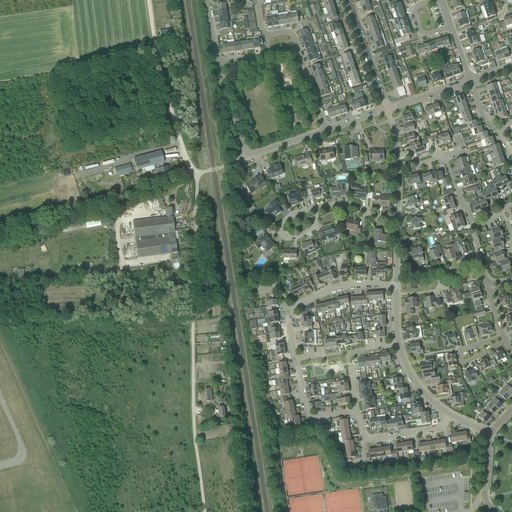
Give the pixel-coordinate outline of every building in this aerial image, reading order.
[(160,0),(161,2),(155,3),(160,32),(159,33),(160,35),(161,39),(172,37),(165,0),(160,0)] [(218,11),(226,10),(225,4),(230,3),(229,0),(223,1),(223,4),(217,5),(218,11)] [(334,5),(331,0),(328,0),(323,2),(326,8),(334,5)] [(456,9),(457,12),(465,9),(464,6),(462,7),(460,1),(462,0),(452,3),(454,10),(456,9)] [(482,7),(484,6),(486,12),(493,9),(491,3),(488,4),(487,1),(480,4),(481,4),(482,7)] [(394,9),(395,12),(403,9),(401,3),(396,5),(396,3),(390,5),(391,9),(394,9)] [(336,11),(334,5),(326,8),(328,14),(336,11)] [(370,5),(362,8),(364,14),(372,11),(370,5)] [(395,12),(397,18),(405,16),(403,9),(395,12)] [(456,15),(458,21),(466,19),(464,13),(466,12),(465,9),(457,12),(458,15),(456,15)] [(496,16),(493,9),(486,12),(484,13),(483,13),(485,19),(486,19),(487,22),(493,20),(492,17),(496,16)] [(384,17),(382,10),(374,13),(375,16),(376,15),(377,16),(381,14),(382,18),(383,20),(385,19),(384,17)] [(291,12),(292,24),(302,22),(304,25),(308,20),(309,20),(307,18),(303,21),(303,16),(298,17),(297,15),(296,11),(291,12)] [(321,20),(329,18),(330,21),(331,20),(332,22),(339,20),(338,18),(338,17),(336,11),(328,14),(320,17),(318,18),(320,24),(322,23),(321,20)] [(280,26),(279,18),(278,14),(272,15),(274,27),(280,26)] [(274,27),(272,15),(266,16),(265,19),(265,20),(266,20),(267,28),(274,27)] [(309,21),(309,20),(308,20),(304,25),(306,27),(308,25),(310,24),(315,21),(315,20),(316,20),(317,22),(318,26),(319,26),(315,16),(313,18),(312,18),(309,21)] [(368,25),(376,22),(374,16),(365,19),(366,19),(368,25)] [(399,24),(407,22),(405,16),(397,18),(394,19),(395,22),(398,21),(399,24)] [(506,27),(511,25),(509,17),(503,19),(504,21),(501,22),(504,30),(507,29),(506,27)] [(468,25),(466,19),(458,21),(460,28),(464,26),(465,29),(471,27),(470,24),(468,25)] [(376,22),(368,25),(370,31),(381,28),(380,25),(377,25),(376,22)] [(399,24),(401,30),(409,28),(407,22),(399,24)] [(329,25),(332,33),(342,30),(340,24),(340,23),(336,25),(335,23),(329,25)] [(466,34),(468,40),(479,36),(478,33),(480,33),(479,31),(478,27),(467,30),(468,33),(466,34)] [(372,37),(380,35),(383,34),(381,28),(370,31),(372,37)] [(392,34),(392,35),(395,44),(410,40),(409,35),(412,34),(411,34),(409,28),(401,30),(403,37),(399,38),(396,39),(394,33),(392,34)] [(313,34),(312,32),(309,33),(308,30),(300,32),(302,38),(313,34)] [(334,33),(336,39),(344,36),(342,30),(332,33),(334,33)] [(312,42),(310,36),(313,35),(313,34),(302,38),(304,44),(312,42)] [(382,41),(380,35),(372,37),(374,43),(382,41)] [(479,36),(468,40),(470,46),(472,46),(473,48),(481,46),(480,43),(482,42),(485,41),(483,35),(479,36)] [(336,39),(338,45),(346,42),(344,36),(336,39)] [(253,41),(253,37),(246,38),(247,42),(248,50),(254,49),(253,41)] [(444,47),(450,45),(447,37),(441,39),(444,47)] [(236,52),(234,44),(234,40),(232,40),(232,38),(229,38),(229,41),(227,41),(228,45),(229,53),(236,52)] [(444,47),(441,39),(435,41),(438,50),(444,47)] [(253,41),(254,49),(261,48),(260,45),(263,45),(262,40),(259,40),(253,41)] [(304,44),(306,50),(317,47),(316,44),(314,45),(312,41),(312,42),(304,44)] [(384,47),(382,41),(374,43),(376,49),(376,50),(384,47)] [(438,50),(435,41),(429,44),(432,52),(438,50)] [(348,48),(346,42),(338,45),(340,51),(349,48),(348,48)] [(423,46),(425,54),(432,52),(429,44),(428,44),(428,43),(425,44),(425,45),(423,46)] [(413,52),(410,45),(399,48),(401,52),(407,50),(409,53),(413,52)] [(417,47),(416,48),(419,56),(425,54),(423,46),(417,48),(417,47)] [(472,52),(474,58),(484,54),(481,46),(473,48),(474,51),(472,52)] [(306,50),(308,56),(317,53),(319,53),(317,47),(306,50)] [(501,52),(503,60),(510,57),(509,56),(511,55),(511,54),(509,47),(506,47),(507,50),(501,52)] [(331,48),(328,48),(331,57),(338,55),(337,52),(333,54),(331,49),(331,48)] [(384,59),(386,65),(394,62),(392,56),(394,56),(392,51),(386,54),(387,58),(383,59),(384,59)] [(498,62),(503,60),(501,52),(495,54),(495,52),(491,53),(494,59),(497,58),(498,62)] [(322,61),(320,56),(318,57),(317,53),(308,56),(310,62),(312,62),(313,63),(322,61)] [(340,58),(342,63),(352,59),(350,54),(350,53),(338,57),(338,55),(331,57),(334,65),(336,65),(335,60),(340,58)] [(484,55),(484,54),(474,58),(477,64),(478,64),(479,67),(487,63),(486,60),(484,61),(482,55),(484,55)] [(354,65),(352,59),(342,63),(343,66),(345,65),(346,68),(354,65)] [(388,71),(396,68),(396,69),(399,68),(398,67),(398,65),(395,66),(394,62),(386,65),(388,71)] [(315,66),(312,67),(314,73),(322,71),(327,69),(326,66),(321,68),(319,63),(315,64),(315,66)] [(345,75),(356,72),(354,65),(346,68),(344,69),(343,69),(345,75)] [(450,67),(453,77),(460,74),(457,65),(450,67)] [(425,81),(429,80),(426,73),(428,72),(426,66),(423,67),(425,73),(420,75),(416,77),(417,81),(420,88),(427,86),(425,81)] [(443,70),(446,79),(453,77),(450,67),(443,70)] [(398,74),(396,69),(396,68),(388,71),(390,77),(398,74)] [(431,76),(434,83),(444,80),(441,69),(436,71),(437,74),(431,76)] [(314,73),(316,79),(324,77),(322,71),(314,73)] [(408,78),(410,77),(411,77),(409,71),(408,71),(405,72),(407,77),(402,78),(402,80),(408,78)] [(346,75),(348,81),(358,78),(356,72),(345,75),(346,75)] [(390,77),(392,83),(400,81),(398,74),(390,77)] [(324,77),(316,79),(318,85),(326,83),(328,82),(328,80),(325,81),(324,77)] [(354,90),(362,87),(361,84),(360,84),(358,78),(348,81),(350,88),(351,87),(352,90),(354,90)] [(394,89),(394,90),(397,89),(399,94),(404,92),(403,87),(402,87),(400,81),(392,83),(394,89)] [(320,91),(328,89),(326,83),(318,85),(320,91)] [(486,87),(488,93),(497,89),(495,84),(486,87)] [(356,98),(357,101),(360,109),(366,107),(363,99),(361,99),(358,92),(363,90),(362,87),(354,90),(356,98)] [(320,91),(323,101),(335,96),(334,93),(330,95),(328,89),(320,91)] [(499,95),(497,89),(488,93),(490,98),(499,95)] [(493,104),(501,101),(499,95),(490,98),(492,104),(493,104)] [(456,99),(458,105),(466,103),(466,102),(463,96),(456,99)] [(347,100),(346,100),(349,106),(352,105),(354,111),(360,109),(357,101),(351,103),(350,99),(347,100)] [(346,107),(349,106),(346,100),(344,101),(344,102),(338,104),(339,107),(342,115),(348,113),(346,107)] [(493,104),(495,109),(504,106),(502,101),(501,101),(493,104)] [(468,109),(467,105),(468,105),(467,102),(466,102),(466,103),(458,105),(458,106),(456,106),(457,112),(460,112),(468,109)] [(438,104),(431,106),(434,114),(441,112),(441,114),(445,113),(442,107),(439,108),(438,104)] [(333,109),(332,106),(329,108),(330,110),(327,111),(330,119),(336,117),(333,109)] [(435,117),(434,114),(431,106),(425,109),(426,113),(423,114),(424,118),(425,120),(429,119),(427,116),(431,115),(432,118),(435,117)] [(495,109),(497,115),(506,112),(504,106),(495,109)] [(333,109),(336,117),(342,115),(339,107),(333,109)] [(460,112),(462,118),(470,116),(469,112),(470,112),(469,109),(468,109),(460,112)] [(508,118),(506,112),(497,115),(499,121),(508,118)] [(416,117),(413,117),(412,115),(402,118),(405,124),(409,122),(410,125),(413,124),(413,125),(418,123),(416,117)] [(472,122),(470,116),(471,116),(470,116),(462,118),(462,119),(459,120),(460,122),(463,121),(464,125),(468,124),(472,122)] [(464,125),(458,127),(455,128),(457,135),(460,134),(459,131),(466,128),(468,127),(469,127),(470,130),(473,129),(478,128),(476,121),(472,122),(468,124),(464,125)] [(414,134),(419,133),(418,129),(415,130),(413,125),(413,124),(410,125),(403,127),(406,134),(406,133),(407,136),(411,135),(414,134)] [(482,126),(478,128),(473,129),(475,136),(479,135),(483,133),(481,127),(482,126)] [(448,133),(441,135),(444,143),(451,141),(449,137),(452,136),(450,129),(447,130),(448,133)] [(487,132),(483,133),(479,135),(481,142),(484,140),(489,139),(489,138),(487,132)] [(437,146),(444,143),(441,135),(438,137),(436,133),(430,135),(431,137),(433,143),(436,142),(437,146)] [(410,145),(420,142),(418,137),(415,138),(414,134),(411,135),(407,136),(404,137),(407,143),(409,143),(410,145)] [(484,140),(487,147),(494,144),(492,138),(493,137),(489,138),(489,139),(484,140)] [(415,154),(425,150),(423,145),(420,146),(419,142),(420,142),(410,145),(412,152),(414,151),(415,154)] [(492,150),(493,154),(501,151),(498,145),(483,150),(483,153),(492,150)] [(351,146),(344,147),(345,160),(353,159),(353,158),(358,158),(358,147),(351,148),(351,146)] [(324,150),(319,151),(321,161),(334,159),(332,149),(332,150),(324,151),(324,150)] [(370,160),(379,160),(384,160),(384,151),(377,151),(377,152),(374,152),(374,150),(369,150),(370,160)] [(161,176),(168,174),(167,170),(170,169),(169,166),(164,167),(163,163),(164,163),(161,151),(134,159),(137,170),(154,165),(155,173),(160,172),(161,176)] [(495,160),(503,158),(501,151),(493,154),(490,155),(491,157),(492,161),(495,160)] [(312,164),(309,154),(295,158),(299,168),(312,164)] [(458,171),(460,170),(468,167),(470,167),(468,163),(466,164),(464,158),(457,161),(458,164),(456,165),(458,171)] [(498,166),(505,164),(503,158),(495,160),(492,161),(493,164),(494,167),(498,166)] [(117,176),(132,172),(130,164),(115,169),(117,176)] [(283,173),(279,164),(270,167),(271,170),(267,171),(270,179),(276,177),(276,175),(283,173)] [(473,175),(472,172),(469,173),(468,167),(460,170),(461,173),(459,174),(461,179),(463,179),(471,176),(473,175)] [(492,183),(495,188),(496,190),(502,187),(498,176),(497,176),(495,171),(493,173),(495,178),(496,181),(492,183)] [(445,187),(450,185),(447,178),(444,179),(441,172),(435,174),(435,176),(438,182),(443,181),(445,187)] [(437,183),(435,176),(432,178),(430,173),(422,176),(424,180),(425,183),(429,182),(430,185),(437,183)] [(506,178),(508,177),(506,173),(504,174),(505,177),(502,178),(500,175),(498,176),(502,187),(509,184),(506,178)] [(425,183),(424,180),(420,181),(418,175),(409,178),(412,185),(416,184),(418,190),(426,187),(425,183)] [(464,188),(476,184),(474,181),(472,181),(471,176),(463,179),(464,182),(462,183),(464,188)] [(266,184),(260,177),(257,179),(256,178),(252,181),(253,182),(246,186),(249,189),(246,191),(249,196),(252,194),(251,192),(259,187),(260,188),(266,184)] [(329,189),(330,197),(345,195),(344,182),(337,183),(337,188),(329,189)] [(487,188),(492,198),(498,195),(496,190),(495,188),(492,183),(486,185),(488,188),(487,188)] [(359,198),(366,199),(367,188),(364,188),(364,190),(359,189),(359,186),(352,185),(351,192),(356,192),(355,198),(359,199),(359,198)] [(325,194),(323,187),(319,188),(319,189),(315,190),(314,188),(307,190),(309,199),(316,197),(317,199),(323,198),(323,194),(325,194)] [(492,198),(487,188),(485,189),(486,192),(482,194),(483,197),(485,200),(485,201),(486,201),(492,198)] [(299,197),(303,196),(301,190),(295,191),(296,194),(294,194),(293,193),(292,194),(291,195),(288,196),(291,206),(295,206),(294,204),(301,203),(299,197)] [(389,207),(390,195),(385,195),(384,195),(384,197),(375,197),(375,205),(382,205),(382,206),(389,207)] [(409,203),(407,204),(408,207),(418,204),(420,203),(422,203),(423,202),(422,200),(418,201),(417,199),(418,199),(416,195),(408,199),(409,203)] [(443,200),(445,206),(454,203),(453,201),(454,200),(453,197),(450,199),(449,195),(441,197),(442,201),(443,200)] [(485,200),(483,197),(477,199),(481,210),(488,207),(486,201),(485,201),(485,200)] [(481,210),(477,199),(471,202),(475,213),(481,210)] [(281,206),(276,200),(270,204),(271,207),(266,211),(264,209),(263,209),(266,212),(263,214),(267,219),(270,217),(271,219),(281,212),(277,207),(279,205),(281,206)] [(452,210),(456,209),(455,208),(457,208),(456,205),(454,206),(454,203),(445,206),(446,209),(444,209),(443,210),(443,211),(442,211),(442,212),(442,213),(442,214),(443,217),(447,216),(453,214),(454,213),(452,210)] [(406,208),(408,213),(410,213),(411,215),(416,213),(415,210),(418,209),(417,207),(419,206),(418,204),(408,207),(406,208)] [(445,220),(450,218),(452,224),(463,221),(461,214),(454,217),(453,214),(447,216),(443,217),(444,220),(445,220)] [(163,239),(169,238),(175,237),(173,217),(133,222),(137,258),(166,255),(163,239)] [(416,217),(406,220),(407,225),(411,223),(413,230),(417,228),(417,230),(422,228),(421,223),(423,222),(422,218),(417,219),(416,217)] [(360,235),(361,227),(358,227),(359,222),(354,221),(347,220),(346,229),(356,231),(356,234),(360,235)] [(465,227),(463,221),(452,224),(454,230),(448,232),(449,236),(457,233),(456,230),(465,227)] [(327,228),(319,231),(322,242),(333,238),(334,241),(337,240),(335,236),(339,235),(337,228),(333,229),(332,226),(329,227),(329,229),(328,229),(327,228)] [(493,242),(494,242),(501,239),(501,240),(503,239),(502,236),(503,235),(502,233),(501,233),(500,229),(497,230),(496,227),(491,230),(492,232),(488,233),(489,233),(492,242),(493,242)] [(269,237),(266,234),(261,229),(254,233),(258,238),(253,243),(258,248),(261,245),(265,249),(263,251),(264,251),(267,254),(275,246),(268,238),(269,237)] [(381,242),(386,242),(387,235),(382,235),(382,231),(374,230),(374,240),(378,240),(378,242),(381,242)] [(166,255),(172,254),(177,253),(175,237),(169,238),(163,239),(166,255)] [(493,249),(495,252),(502,250),(504,249),(503,246),(504,246),(503,243),(502,243),(501,240),(501,239),(494,242),(493,242),(495,249),(493,249)] [(455,242),(458,251),(461,250),(462,255),(464,254),(465,255),(467,254),(467,253),(470,252),(467,243),(460,246),(458,241),(455,242)] [(313,245),(311,242),(305,245),(304,244),(301,245),(305,254),(306,254),(315,250),(315,251),(319,250),(316,243),(313,245)] [(445,252),(447,257),(448,261),(449,261),(448,261),(452,259),(452,260),(456,259),(454,254),(458,253),(455,244),(447,247),(449,251),(445,252)] [(429,252),(431,260),(432,260),(432,259),(435,258),(436,259),(440,258),(438,254),(441,253),(439,245),(431,247),(433,251),(429,252)] [(420,246),(413,249),(414,252),(411,253),(413,261),(419,259),(420,262),(424,261),(422,255),(423,254),(420,246)] [(297,259),(296,250),(292,250),(292,251),(290,251),(290,250),(288,250),(288,251),(284,251),(284,259),(297,259)] [(497,263),(498,262),(505,260),(505,259),(504,255),(505,255),(504,252),(503,253),(502,250),(495,252),(488,255),(489,258),(493,256),(496,263),(497,263)] [(507,259),(505,259),(505,260),(498,262),(499,265),(500,265),(502,271),(506,270),(508,269),(511,268),(509,264),(510,264),(510,261),(508,261),(507,259)] [(371,261),(371,277),(386,277),(386,266),(382,266),(382,263),(377,263),(375,260),(371,260),(371,261)] [(340,267),(342,277),(346,276),(346,275),(348,274),(347,269),(350,268),(350,262),(343,263),(343,267),(340,267)] [(360,276),(366,276),(367,267),(361,267),(361,268),(354,268),(354,273),(355,273),(355,277),(360,278),(360,276)] [(93,272),(90,273),(85,273),(86,277),(87,276),(87,278),(88,278),(88,276),(99,275),(99,274),(101,274),(100,269),(98,269),(98,268),(92,269),(93,272)] [(324,274),(326,281),(330,279),(331,281),(337,279),(333,269),(327,271),(328,273),(324,274)] [(313,277),(317,287),(323,285),(322,282),(326,281),(324,274),(320,276),(319,274),(313,277)] [(309,287),(312,286),(309,278),(305,280),(306,282),(291,288),(295,296),(310,289),(309,287)] [(476,303),(474,303),(476,308),(482,306),(481,301),(480,301),(479,299),(482,298),(481,293),(480,294),(480,292),(479,287),(476,288),(476,285),(471,287),(472,289),(470,290),(474,301),(475,300),(476,303)] [(462,301),(459,290),(451,292),(452,294),(446,296),(446,295),(446,296),(448,303),(454,301),(455,303),(462,301)] [(507,296),(506,294),(499,297),(500,302),(501,302),(503,307),(510,305),(507,296)] [(441,305),(440,299),(434,301),(433,297),(425,298),(428,309),(436,308),(435,307),(441,305)] [(406,308),(407,315),(414,315),(414,308),(418,308),(418,303),(417,303),(417,299),(408,299),(408,300),(405,300),(405,308),(406,308)] [(277,300),(267,302),(267,307),(266,307),(261,308),(262,311),(272,309),(272,307),(278,306),(277,300)] [(269,318),(278,317),(277,311),(273,312),(272,309),(262,311),(261,311),(261,314),(267,314),(268,315),(269,315),(269,318)] [(308,314),(307,314),(303,314),(302,314),(302,318),(302,319),(301,319),(301,321),(303,320),(303,323),(312,323),(311,317),(308,317),(308,314)] [(273,323),(279,322),(278,317),(269,318),(265,319),(266,324),(267,324),(268,327),(274,326),(273,323)] [(312,323),(303,323),(303,326),(301,326),(301,328),(302,328),(303,331),(312,331),(312,328),(312,323)] [(492,332),(492,331),(493,331),(492,328),(491,328),(490,324),(489,324),(488,323),(487,323),(485,324),(485,325),(478,327),(481,337),(489,334),(489,333),(492,332)] [(265,327),(266,335),(279,333),(279,328),(274,328),(274,326),(268,327),(265,327)] [(473,336),(478,335),(475,326),(469,328),(470,330),(464,331),(467,341),(469,340),(472,341),(472,339),(474,339),(473,336)] [(406,332),(407,340),(418,338),(422,337),(421,332),(417,333),(417,330),(416,330),(416,327),(408,328),(408,332),(406,332)] [(312,331),(303,331),(303,335),(302,335),(302,337),(304,337),(304,339),(313,339),(313,333),(312,333),(312,331)] [(279,333),(266,335),(267,344),(270,343),(276,342),(276,339),(280,339),(279,333)] [(451,335),(443,337),(446,347),(454,345),(453,343),(457,342),(455,334),(451,335)] [(310,345),(313,344),(317,344),(316,339),(313,339),(304,339),(304,342),(302,342),(303,344),(304,344),(304,348),(310,348),(310,345)] [(276,350),(285,349),(284,344),(277,345),(276,342),(270,343),(271,346),(275,345),(276,350)] [(414,352),(414,356),(423,354),(422,348),(420,348),(419,344),(409,345),(411,353),(414,352)] [(276,362),(284,360),(283,358),(281,358),(281,355),(286,354),(285,349),(276,350),(272,351),(273,356),(275,356),(276,362)] [(501,350),(494,355),(498,363),(499,362),(499,363),(500,363),(502,362),(503,361),(502,360),(506,358),(501,350)] [(455,355),(447,356),(449,367),(457,366),(456,362),(457,362),(456,358),(455,355)] [(366,357),(363,357),(365,368),(368,367),(368,370),(369,370),(369,373),(371,373),(371,370),(370,368),(369,358),(366,359),(366,357)] [(421,372),(434,370),(434,369),(432,370),(431,364),(434,363),(433,357),(425,359),(426,363),(420,364),(421,372)] [(483,371),(491,367),(486,359),(482,361),(483,363),(476,366),(480,373),(483,371)] [(434,370),(421,372),(423,372),(424,379),(431,378),(432,382),(440,381),(439,375),(435,376),(434,370)] [(470,373),(469,371),(464,374),(466,379),(465,380),(467,383),(468,382),(469,384),(476,380),(475,379),(478,377),(474,370),(470,373)] [(391,385),(402,384),(402,383),(403,381),(402,381),(401,378),(397,379),(397,375),(389,376),(390,380),(390,383),(391,385)] [(511,389),(510,388),(511,386),(511,385),(507,382),(505,384),(507,386),(503,390),(511,397),(511,395),(511,389)] [(437,387),(438,395),(448,393),(446,385),(437,387)] [(286,395),(289,395),(289,390),(280,391),(281,396),(279,396),(280,400),(286,399),(286,395)] [(498,393),(495,395),(500,399),(502,397),(506,401),(508,400),(511,397),(503,390),(499,394),(498,393)] [(408,393),(397,395),(394,396),(394,398),(400,397),(401,400),(401,403),(405,402),(405,400),(409,399),(409,396),(409,395),(408,395),(408,393)] [(451,405),(454,404),(454,406),(456,407),(460,407),(459,404),(460,403),(459,400),(466,399),(465,396),(464,393),(460,393),(460,397),(459,397),(450,399),(450,400),(450,403),(451,403),(451,405)] [(498,402),(500,399),(495,395),(492,399),(489,398),(487,400),(499,410),(502,407),(501,407),(502,405),(498,402)] [(285,408),(294,406),(292,401),(287,402),(286,399),(280,400),(281,404),(284,403),(285,408)] [(485,407),(483,408),(488,413),(490,410),(494,414),(495,413),(496,413),(499,410),(487,400),(488,401),(484,406),(485,407)] [(416,401),(411,401),(409,402),(410,404),(410,408),(411,410),(422,408),(422,407),(423,406),(421,405),(421,402),(416,403),(416,401)] [(486,415),(488,413),(483,408),(480,405),(478,407),(475,410),(479,414),(480,413),(481,414),(479,417),(477,420),(482,422),(483,420),(486,423),(490,419),(490,418),(486,415)] [(225,407),(218,408),(219,414),(216,414),(216,418),(226,417),(225,407)] [(296,416),(288,418),(288,419),(287,419),(288,424),(292,423),(300,421),(299,416),(296,416)] [(343,420),(343,418),(336,419),(337,422),(339,421),(340,426),(348,425),(348,420),(343,420)] [(466,432),(461,433),(462,441),(467,441),(468,443),(471,443),(470,436),(467,437),(466,432)] [(446,445),(445,440),(440,441),(441,449),(446,449),(447,452),(450,451),(449,445),(446,445)] [(425,452),(423,443),(418,444),(419,451),(416,451),(417,458),(420,458),(419,453),(425,452)] [(402,452),(401,444),(396,445),(396,451),(394,451),(395,458),(398,457),(397,453),(402,452)] [(385,448),(386,456),(391,456),(392,458),(395,458),(394,451),(391,452),(390,447),(385,448)] [(370,459),(371,459),(375,458),(374,450),(368,450),(369,455),(366,455),(367,462),(370,462),(370,459)] [(355,452),(346,453),(347,458),(344,459),(345,462),(351,461),(351,458),(355,457),(355,452)] [(386,497),(383,497),(375,498),(377,509),(377,511),(379,510),(379,511),(387,511),(387,509),(388,509),(386,497)]
